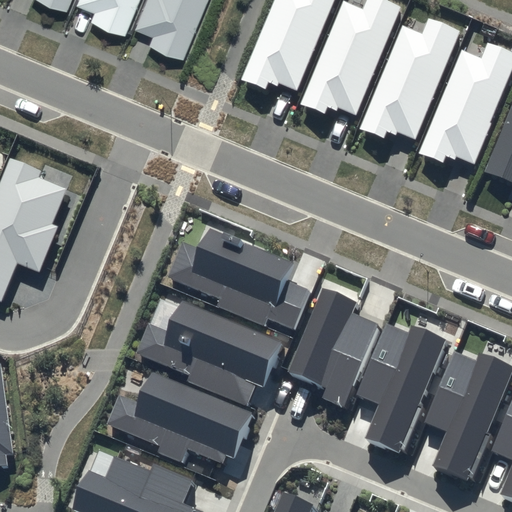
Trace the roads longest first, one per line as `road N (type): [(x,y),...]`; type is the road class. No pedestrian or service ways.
road 1 (residential): [(0,64),(511,277)]
road 2 (residential): [(286,431),(478,511)]
